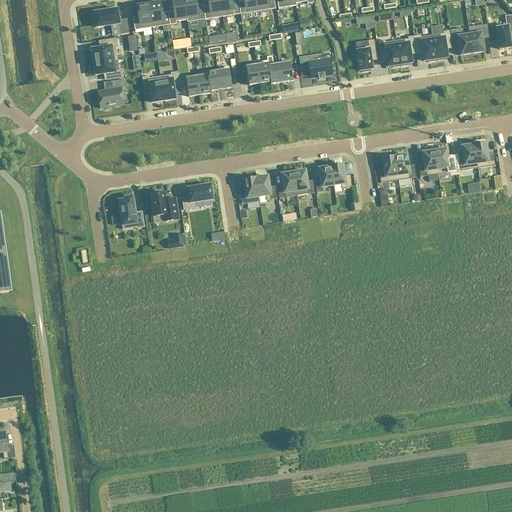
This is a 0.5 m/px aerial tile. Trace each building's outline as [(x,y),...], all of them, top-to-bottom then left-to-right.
[(173,13),(168,14),(170,26),(176,25),(175,23),(186,21),(187,24),(183,0),(172,2),(173,13)] [(184,0),(183,0),(187,24),(205,21),(203,8),(197,9),(195,0),(184,0)] [(222,18),(219,0),(207,0),(209,7),(203,8),(205,21),(222,18)] [(231,0),(219,0),(222,18),(240,16),(238,3),(232,4),(231,0)] [(258,13),(255,0),(243,0),(244,2),(238,3),(240,16),(246,15),(258,13)] [(255,0),(258,13),(258,10),(269,9),(269,11),(275,10),(273,0),(255,0)] [(294,0),(276,0),(278,10),(295,7),(294,0)] [(160,4),(148,6),(152,29),(163,27),(163,32),(170,31),(170,26),(168,14),(162,14),(160,4)] [(152,29),(148,6),(137,7),(138,18),(132,19),(134,32),(152,29)] [(118,25),(120,36),(129,35),(127,20),(118,21),(117,11),(117,10),(116,10),(108,12),(102,12),(102,13),(94,14),(93,14),(93,15),(94,15),(94,16),(92,16),(93,25),(95,25),(96,28),(95,28),(96,29),(97,29),(118,25),(118,26),(118,25)] [(511,19),(510,17),(504,18),(506,28),(496,29),(498,40),(496,41),(497,49),(499,49),(499,51),(511,49),(509,36),(511,35),(511,19)] [(301,22),(303,28),(310,26),(309,20),(301,22)] [(475,32),(468,33),(472,55),(484,53),(482,40),(489,39),(487,26),(474,28),(475,32)] [(460,57),(472,55),(468,33),(462,34),(461,30),(450,32),(452,45),(458,44),(460,57)] [(432,37),(436,63),(443,61),(443,60),(447,59),(446,51),(446,49),(451,48),(449,32),(442,33),(443,35),(432,37)] [(294,35),(296,47),(304,45),(302,33),(294,35)] [(413,37),(416,53),(422,52),(422,55),(423,63),(427,62),(428,64),(436,63),(432,37),(420,38),(420,36),(413,37)] [(416,53),(413,37),(407,38),(407,40),(396,42),(400,68),(408,67),(408,65),(412,64),(410,56),(410,54),(416,53)] [(91,51),(93,64),(117,60),(115,48),(117,47),(116,40),(101,42),(102,49),(91,51)] [(357,61),(359,72),(361,72),(362,74),(370,73),(370,71),(372,70),(371,62),(370,57),(376,57),(374,41),(367,42),(368,48),(356,50),(356,53),(354,54),(356,61),(357,61)] [(400,68),(396,42),(385,44),(385,42),(378,43),(380,59),(386,58),(387,64),(388,68),(392,67),(392,69),(400,68)] [(173,51),(157,54),(158,63),(175,61),(173,51)] [(313,63),(313,57),(299,59),(301,71),(309,69),(310,80),(318,79),(318,81),(324,80),(324,78),(331,77),(329,60),(313,63)] [(272,58),(267,59),(271,86),(282,84),(278,63),(273,64),(272,58)] [(267,63),(257,64),(260,85),(270,84),(271,86),(267,59),(266,59),(267,63)] [(119,72),(117,60),(93,64),(95,77),(106,75),(107,82),(122,79),(121,72),(119,72)] [(279,63),(278,63),(282,84),(293,83),(290,64),(279,66),(279,63)] [(246,68),(249,87),(260,85),(257,64),(256,64),(257,67),(246,68)] [(217,70),(220,91),(232,89),(228,68),(217,70)] [(220,91),(217,70),(217,73),(206,74),(210,95),(210,93),(220,91)] [(179,87),(177,73),(170,74),(171,76),(160,78),(163,102),(175,100),(173,87),(179,87)] [(196,76),(199,97),(210,95),(206,74),(196,76)] [(199,97),(196,76),(196,78),(185,80),(188,98),(199,97)] [(152,104),(163,102),(160,78),(149,80),(148,78),(142,79),(144,92),(150,91),(152,104)] [(97,93),(100,110),(103,110),(105,111),(109,111),(111,108),(123,106),(121,90),(124,89),(123,81),(111,83),(112,91),(97,93)] [(473,146),(477,170),(495,167),(493,154),(487,155),(485,144),(473,146)] [(477,170),(473,146),(462,148),(463,159),(457,160),(459,172),(477,170)] [(437,176),(455,173),(453,160),(447,161),(446,150),(434,152),(437,176)] [(437,176),(434,152),(422,154),(424,165),(418,166),(420,179),(437,176)] [(398,182),(394,158),(390,159),(390,157),(384,158),(384,160),(382,160),(384,171),(378,172),(380,185),(398,182)] [(408,167),(406,157),(395,158),(394,158),(398,182),(416,179),(414,166),(408,167)] [(342,166),(330,168),(333,187),(340,186),(341,191),(352,189),(350,176),(344,177),(342,166)] [(322,189),(333,187),(330,168),(319,170),(320,181),(314,182),(316,194),(322,193),(322,189)] [(293,174),(296,197),(314,195),(312,182),(306,183),(305,172),(293,174)] [(296,197),(293,174),(289,174),(289,173),(282,174),(283,175),(281,176),(283,186),(277,187),(279,200),(296,197)] [(500,177),(493,178),(495,191),(502,190),(500,177)] [(259,203),(255,179),(251,180),(251,178),(245,179),(245,181),(243,181),(245,192),(239,193),(241,206),(259,203)] [(256,179),(255,179),(259,203),(259,198),(265,197),(266,202),(277,200),(275,188),(269,189),(267,178),(256,180),(256,179)] [(210,186),(187,190),(188,199),(181,200),(183,212),(195,210),(194,204),(212,201),(212,196),(214,196),(212,188),(210,188),(210,186)] [(157,194),(150,195),(153,218),(164,217),(165,223),(178,221),(175,200),(169,201),(169,202),(166,203),(164,194),(157,195),(157,194)] [(134,212),(132,198),(124,199),(124,201),(118,202),(121,217),(117,217),(118,225),(122,225),(123,231),(136,229),(136,230),(144,229),(141,213),(135,214),(135,212),(134,212)] [(0,434),(0,454),(2,454),(3,461),(15,459),(13,447),(6,448),(4,434),(0,434)] [(1,470),(2,480),(15,479),(14,468),(1,470)]
